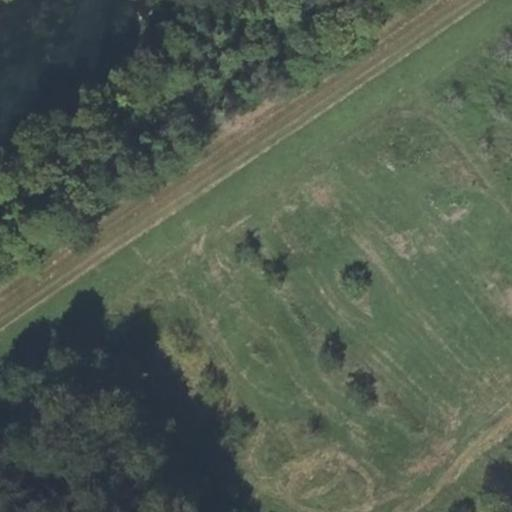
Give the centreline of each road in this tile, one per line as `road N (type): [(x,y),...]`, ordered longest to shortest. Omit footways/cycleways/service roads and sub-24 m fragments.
road 1 (track): [(0,373),(339,132),(388,70),(495,0)]
road 2 (track): [(339,132),(417,112),(465,139),(511,209)]
